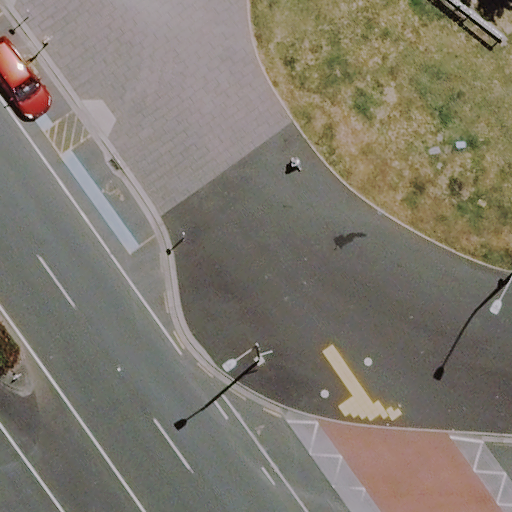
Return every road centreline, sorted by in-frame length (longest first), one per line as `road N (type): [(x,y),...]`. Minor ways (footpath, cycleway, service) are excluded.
road 1 (tertiary): [(0,208),(224,511)]
road 2 (unclassified): [(278,511),(448,493),(511,501)]
